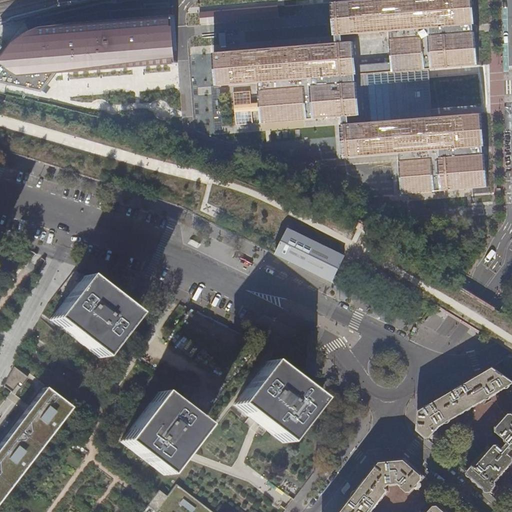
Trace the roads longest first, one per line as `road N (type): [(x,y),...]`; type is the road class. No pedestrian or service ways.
road 1 (residential): [(0,196),(163,251),(249,290)]
road 2 (residential): [(387,339),(289,291),(249,290)]
road 3 (residential): [(249,290),(276,314),(326,338),(357,374)]
road 4 (residential): [(485,511),(382,421)]
